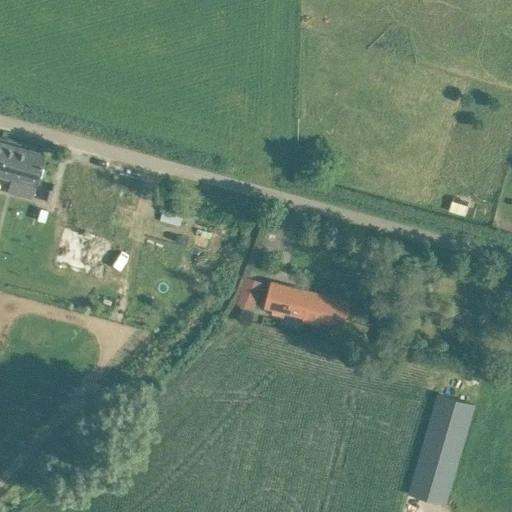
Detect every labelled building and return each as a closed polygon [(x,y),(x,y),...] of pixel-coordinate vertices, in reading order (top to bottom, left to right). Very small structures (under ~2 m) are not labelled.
[(0,175),(35,185),(43,154),(0,141),(0,175)] [(238,303),(251,308),(261,283),(247,278),(238,303)] [(349,300),(272,281),(265,306),(273,309),(272,314),(284,317),(286,312),(304,317),(303,321),(319,325),(321,321),(330,323),(329,328),(341,331),(349,300)] [(382,330),(378,344),(388,347),(392,333),(382,330)] [(398,336),(395,347),(416,354),(419,343),(398,336)] [(473,405),(439,395),(410,494),(444,504),(473,405)]
